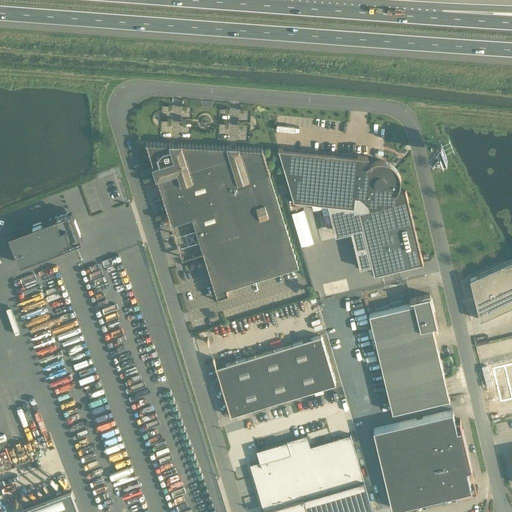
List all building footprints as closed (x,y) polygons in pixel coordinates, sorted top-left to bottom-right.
[(192,218),(206,261),(217,298),(228,294),(227,288),(299,265),(269,172),(262,148),(239,147),(239,146),(226,145),(226,146),(181,144),(181,143),(169,142),(169,143),(145,142),(153,166),(152,166),(156,178),(157,178),(171,224),(192,218)] [(369,164),(365,157),(278,149),(293,200),(328,204),(334,227),(342,225),(344,233),(350,231),(359,268),(372,264),(374,274),(423,262),(406,193),(398,189),(399,188),(399,187),(399,186),(400,185),(400,184),(400,183),(400,182),(400,181),(400,180),(400,179),(400,178),(400,177),(400,176),(399,175),(399,174),(399,173),(399,172),(398,172),(398,171),(397,170),(397,169),(396,169),(396,168),(395,168),(395,167),(394,166),(393,165),(392,165),(392,164),(391,164),(391,163),(390,163),(389,163),(389,162),(388,162),(387,162),(386,161),(385,161),(384,161),(383,161),(382,161),(381,161),(380,161),(379,161),(378,161),(377,161),(376,161),(375,161),(374,161),(374,162),(373,162),(372,162),(371,163),(370,163),(369,164)] [(20,263),(51,251),(52,251),(83,239),(72,210),(46,220),(48,226),(43,228),(41,222),(9,234),(20,263)] [(511,259),(470,279),(480,320),(511,305),(511,259)] [(413,407),(414,413),(420,411),(419,405),(449,398),(431,320),(436,319),(430,294),(410,299),(413,299),(414,303),(369,314),(392,412),(413,407)] [(231,415),(301,394),(336,383),(321,335),(216,367),(231,415)] [(511,397),(511,362),(493,367),(501,400),(511,397)] [(420,411),(414,413),(416,419),(373,429),(392,508),(471,489),(468,474),(472,473),(472,475),(473,475),(460,419),(459,419),(460,424),(456,425),(452,410),(422,417),(420,411)] [(307,511),(304,499),(364,481),(350,434),(310,446),(307,434),(256,449),(260,461),(250,464),(264,510),(260,511),(307,511)] [(79,511),(71,489),(23,507),(25,511),(79,511)]
